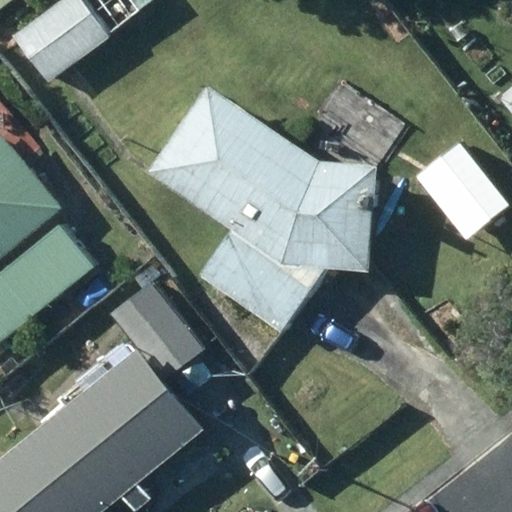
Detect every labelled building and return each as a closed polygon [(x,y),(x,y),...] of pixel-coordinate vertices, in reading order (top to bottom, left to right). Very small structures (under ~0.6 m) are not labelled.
[(0,0),(0,19),(24,0),(0,0)] [(91,0),(78,0),(26,39),(59,85),(121,40),(91,0)] [(209,276),(291,335),(338,271),(385,275),(393,169),(336,165),(228,89),(166,175),(242,229),(209,276)] [(10,128),(0,136),(0,271),(76,210),(10,128)] [(71,228),(12,276),(47,318),(106,271),(71,228)] [(222,432),(180,379),(216,350),(162,283),(122,315),(144,341),(121,359),(132,372),(0,478),(0,492),(16,511),(123,511),(138,500),(147,511),(151,511),(165,501),(153,488),(222,432)]
